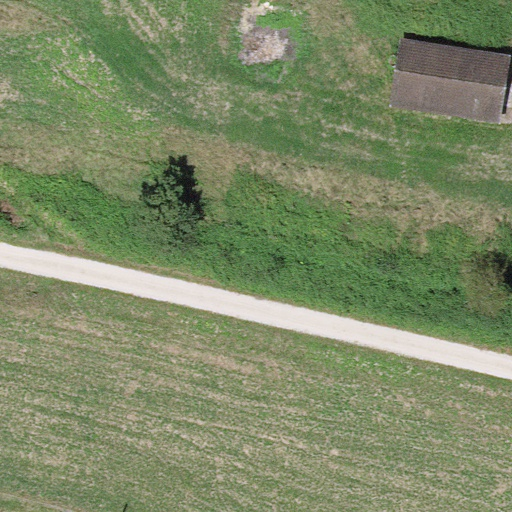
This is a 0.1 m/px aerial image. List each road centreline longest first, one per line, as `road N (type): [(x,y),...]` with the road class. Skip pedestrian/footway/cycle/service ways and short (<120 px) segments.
road 1 (track): [(511,373),(0,261)]
road 2 (track): [(511,152),(372,138),(313,98),(297,62)]
